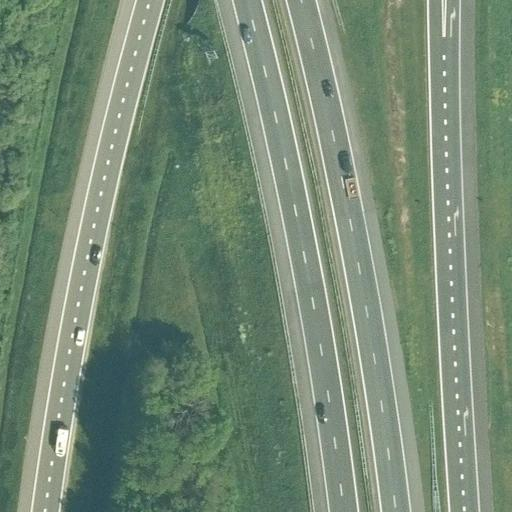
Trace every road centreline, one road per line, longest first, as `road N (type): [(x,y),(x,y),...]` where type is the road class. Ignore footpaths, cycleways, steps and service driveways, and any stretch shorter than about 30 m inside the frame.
road 1 (motorway): [(157,0),(94,224),(43,511)]
road 2 (motorway): [(245,0),(304,260),(342,511)]
road 3 (motorway): [(395,511),(346,201),(299,0)]
road 4 (motorway): [(464,511),(443,37)]
